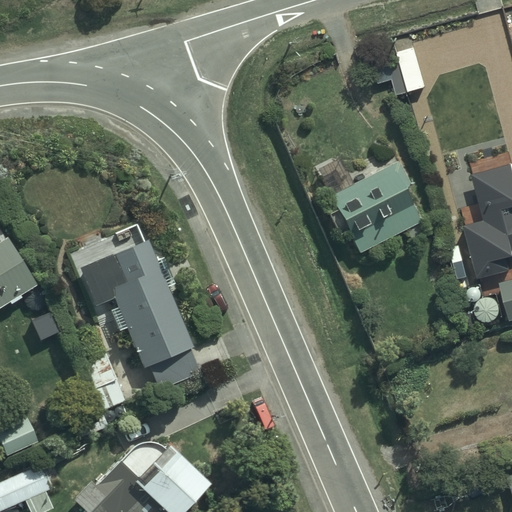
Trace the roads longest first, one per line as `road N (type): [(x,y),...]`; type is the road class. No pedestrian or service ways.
road 1 (unclassified): [(111,92),(146,111),(202,163),(357,511)]
road 2 (unclassified): [(111,92),(183,42),(317,0)]
